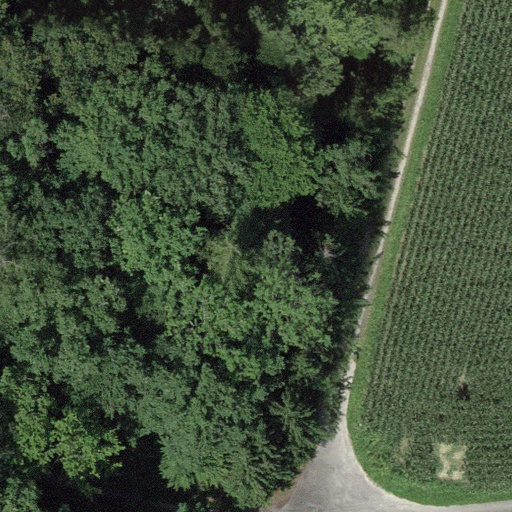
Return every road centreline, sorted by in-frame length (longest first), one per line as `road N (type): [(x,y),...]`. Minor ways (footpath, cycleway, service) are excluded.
road 1 (unclassified): [(322,511),(459,0)]
road 2 (track): [(171,511),(0,465)]
